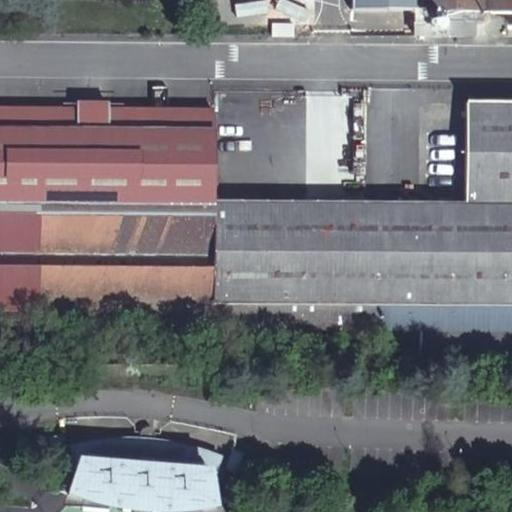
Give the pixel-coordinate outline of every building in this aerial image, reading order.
[(397,12),(397,0),(351,0),(352,12),(367,12),(391,13),(397,12)] [(422,0),(397,0),(397,12),(413,12),(422,12),(422,0)] [(511,12),(511,0),(422,0),(422,12),(413,12),(413,37),(475,37),(475,22),(479,22),(479,12),(511,12)] [(391,33),(391,24),(377,25),(377,33),(391,33)] [(462,204),(364,203),(364,317),(378,317),(379,357),(511,356),(511,105),(463,106),(462,204)] [(0,201),(37,201),(210,203),(210,112),(0,110),(0,201)] [(0,328),(26,329),(27,311),(36,310),(37,201),(0,201),(0,328)] [(210,203),(37,201),(36,310),(86,311),(86,331),(208,331),(208,330),(210,203)] [(364,203),(210,203),(208,330),(376,331),(376,357),(379,357),(378,317),(364,317),(364,203)] [(62,453),(60,436),(48,438),(50,455),(62,453)] [(151,438),(130,437),(108,440),(108,445),(117,446),(117,454),(174,459),(176,452),(185,453),(186,445),(151,438)] [(108,445),(108,440),(70,445),(73,469),(64,498),(105,510),(117,511),(131,511),(132,508),(146,510),(146,511),(197,511),(215,507),(212,486),(222,456),(186,445),(185,453),(176,452),(174,459),(117,454),(117,446),(108,445)] [(242,454),(230,451),(225,469),(236,473),(242,454)]
